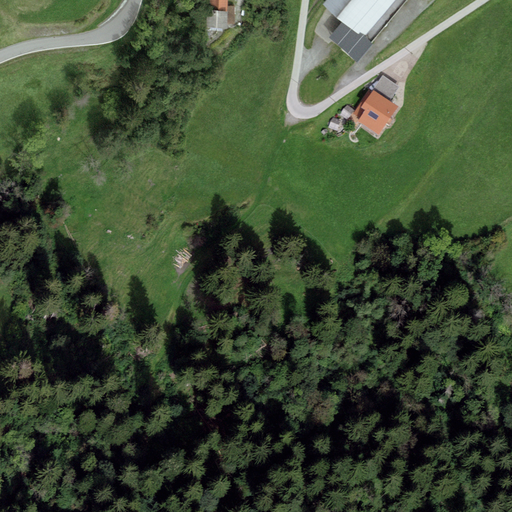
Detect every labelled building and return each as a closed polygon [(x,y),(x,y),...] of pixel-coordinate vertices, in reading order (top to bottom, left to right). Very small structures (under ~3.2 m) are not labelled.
[(209,0),(210,9),(207,9),(207,28),(227,27),(227,23),(234,23),(235,5),(228,5),(227,0),(209,0)] [(392,0),(323,0),(322,1),(363,36),(392,0)] [(383,77),(373,92),(389,103),(399,88),(383,77)] [(389,103),(373,92),(370,94),(368,92),(352,115),(360,120),(357,123),(379,137),(399,109),(389,103)] [(340,122),(332,119),(328,128),(336,131),(340,122)]
